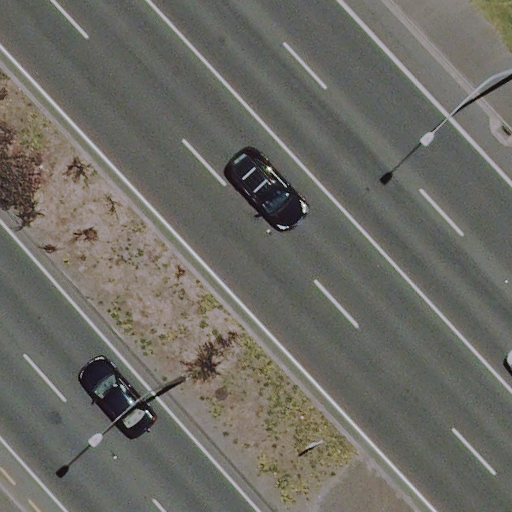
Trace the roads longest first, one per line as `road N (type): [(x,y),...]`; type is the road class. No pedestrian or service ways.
road 1 (secondary): [(244,0),(511,286)]
road 2 (secondary): [(181,511),(0,311)]
